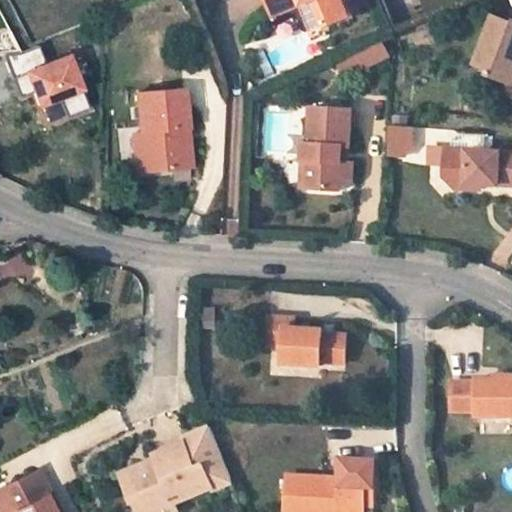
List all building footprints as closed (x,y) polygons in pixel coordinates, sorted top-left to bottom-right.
[(264,0),(267,7),(283,0),(298,0),(299,3),(306,0),(307,0),(318,29),(346,17),(340,0),(264,0)] [(270,15),(299,3),(298,0),(283,0),(267,7),(270,15)] [(306,0),(299,3),(310,32),(318,29),(307,0),(306,0)] [(485,70),(505,85),(511,74),(511,30),(498,21),(474,58),(487,68),(485,70)] [(175,142),(174,130),(182,130),(179,90),(134,94),(137,132),(139,173),(164,171),(163,162),(184,160),(183,141),(175,142)] [(299,169),(308,169),(307,194),(337,196),(350,187),(351,170),(339,169),(340,154),(347,154),(350,118),(308,116),(306,148),(300,147),(299,169)] [(183,141),(182,130),(174,130),(175,142),(183,141)] [(398,163),(406,153),(407,132),(388,131),(386,162),(398,163)] [(133,174),(139,173),(137,132),(129,133),(133,174)] [(511,158),(482,157),(483,141),(453,139),(449,143),(448,154),(444,154),(442,185),(448,194),(478,196),(479,191),(511,193),(511,158)] [(184,170),(184,160),(163,162),(164,171),(184,170)] [(298,193),(307,194),(308,169),(299,169),(298,193)] [(0,259),(0,281),(32,269),(24,250),(0,259)] [(318,338),(318,333),(289,331),(290,321),(265,320),(263,351),(280,352),(279,369),(317,372),(317,368),(339,370),(341,339),(318,338)] [(511,414),(511,376),(511,372),(492,373),(492,377),(474,378),(474,382),(448,383),(449,412),(476,411),(477,417),(511,414)] [(224,482),(202,429),(175,440),(177,445),(147,457),(151,468),(143,471),(138,468),(121,474),(134,504),(128,506),(130,511),(169,511),(166,505),(204,488),(205,491),(224,482)] [(49,511),(35,485),(39,483),(27,459),(0,473),(0,483),(9,501),(1,505),(4,511),(49,511)] [(314,477),(288,474),(284,511),(363,511),(364,511),(367,511),(375,511),(379,463),(342,461),(340,479),(314,477)] [(124,508),(128,506),(134,504),(121,474),(112,478),(124,508)] [(0,503),(1,505),(9,501),(0,483),(0,503)]
